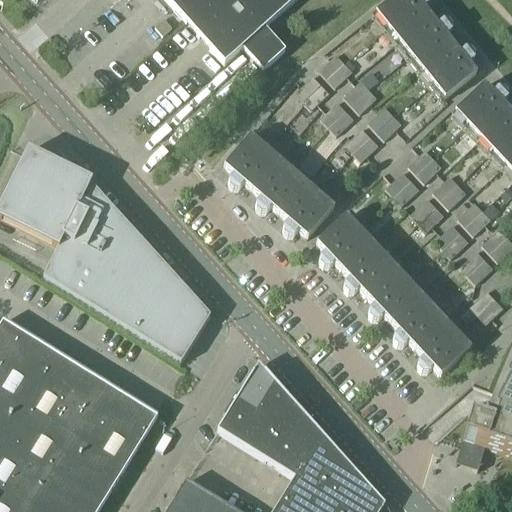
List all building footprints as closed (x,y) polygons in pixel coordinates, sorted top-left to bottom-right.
[(299,0),(30,0),(36,6),(42,0),(160,0),(223,69),(241,54),(261,76),(284,55),(263,33),(299,0)] [(396,0),(374,18),(398,48),(430,23),(423,14),(414,3),(411,0),(396,0)] [(418,0),(414,3),(423,14),(428,10),(429,4),(425,0),(418,0)] [(154,31),(162,40),(170,32),(162,23),(154,31)] [(398,48),(422,77),(453,52),(445,42),(437,31),(430,23),(398,48)] [(437,31),(445,42),(451,38),(451,32),(448,28),(442,27),(437,31)] [(468,70),(459,59),(453,52),(422,77),(444,105),(476,79),(468,70)] [(465,55),(459,59),(468,70),(473,66),(474,60),(470,56),(465,55)] [(318,76),(326,85),(343,68),(335,60),(318,76)] [(343,68),(326,85),(334,93),(351,77),(343,68)] [(295,98),(303,107),(320,90),(312,82),(295,98)] [(342,102),(351,110),(368,94),(360,85),(342,102)] [(454,117),(481,145),(510,118),(502,109),(493,99),(484,89),(454,117)] [(320,90),(303,107),(311,115),(328,99),(320,90)] [(368,94),(351,110),(359,119),(376,103),(368,94)] [(498,94),(493,99),(502,109),(507,104),(507,99),(503,95),(498,94)] [(319,123),(327,132),(345,116),(337,107),(319,123)] [(367,128),(375,137),(393,120),(384,112),(367,128)] [(345,116),(327,132),(335,141),(353,124),(345,116)] [(481,145),(505,172),(511,164),(511,120),(510,118),(481,145)] [(393,120),(375,137),(383,145),(401,129),(393,120)] [(344,149),(352,158),(370,142),(362,133),(344,149)] [(251,197),(278,166),(250,141),(223,172),(232,180),(243,189),(251,197)] [(370,142),(352,158),(360,167),(378,151),(370,142)] [(407,171),(415,180),(432,163),(424,155),(407,171)] [(432,163),(415,180),(424,188),(441,172),(432,163)] [(251,197),(259,204),(270,213),(278,220),(305,189),(278,166),(251,197)] [(385,193),(393,202),(410,186),(402,177),(385,193)] [(243,189),(232,180),(228,185),(228,191),(232,195),(238,194),(243,189)] [(432,197),(440,206),(457,190),(449,181),(432,197)] [(410,186),(393,202),(401,211),(418,195),(410,186)] [(57,251),(42,282),(180,368),(209,321),(150,256),(151,255),(150,253),(148,254),(135,239),(136,238),(135,237),(134,238),(89,188),(87,190),(74,218),(72,220),(59,248),(57,251)] [(278,220),(286,227),(297,236),(306,244),(333,213),(305,189),(278,220)] [(457,190),(440,206),(448,215),(465,198),(457,190)] [(511,198),(511,197),(507,192),(500,199),(506,205),(511,198)] [(409,220),(418,228),(435,212),(427,203),(409,220)] [(265,218),(270,213),(259,204),(255,209),(255,214),(260,218),(265,218)] [(456,223),(464,232),(482,216),(474,207),(456,223)] [(435,212),(418,228),(426,237),(443,221),(435,212)] [(482,216),(464,232),(473,241),(490,225),(482,216)] [(341,276),(370,248),(346,222),(316,250),(324,259),(334,269),(341,276)] [(297,236),(286,227),(282,232),(282,238),(287,242),(292,241),(297,236)] [(434,246),(442,255),(459,239),(451,230),(434,246)] [(481,250),(489,259),(506,243),(498,234),(481,250)] [(459,239),(442,255),(450,263),(468,247),(459,239)] [(511,249),(506,243),(489,259),(497,268),(511,253),(511,249)] [(365,302),(394,274),(370,248),(341,276),(349,285),(358,295),(365,302)] [(458,273),(466,281),(484,265),(476,257),(458,273)] [(334,269),(324,259),(319,263),(319,269),(323,273),(329,273),(334,269)] [(484,265),(466,281),(474,290),(492,274),(484,265)] [(390,328),(419,301),(394,274),(365,302),(373,311),(382,321),(390,328)] [(353,299),(358,295),(349,285),(344,289),(344,295),(347,299),(353,299)] [(476,320),(477,321),(494,305),(486,296),(468,312),(476,320)] [(390,328),(397,337),(407,347),(414,355),(444,327),(419,301),(390,328)] [(494,305),(477,321),(485,330),(502,314),(494,305)] [(377,325),(382,321),(373,311),(368,315),(368,321),(372,325),(377,325)] [(468,312),(460,320),(468,328),(476,320),(468,312)] [(0,329),(0,511),(99,511),(156,422),(2,326),(0,329)] [(414,355),(422,363),(431,373),(439,382),(469,354),(444,327),(414,355)] [(402,351),(407,347),(397,337),(392,341),(392,347),(396,351),(402,351)] [(454,469),(477,476),(484,453),(511,461),(511,357),(494,397),(491,406),(489,410),(485,421),(483,429),(468,425),(454,469)] [(426,377),(431,373),(422,363),(417,367),(417,373),(420,377),(426,377)] [(293,483),(274,511),(381,511),(383,509),(257,369),(216,435),(293,483)] [(229,511),(184,484),(167,511),(229,511)]
